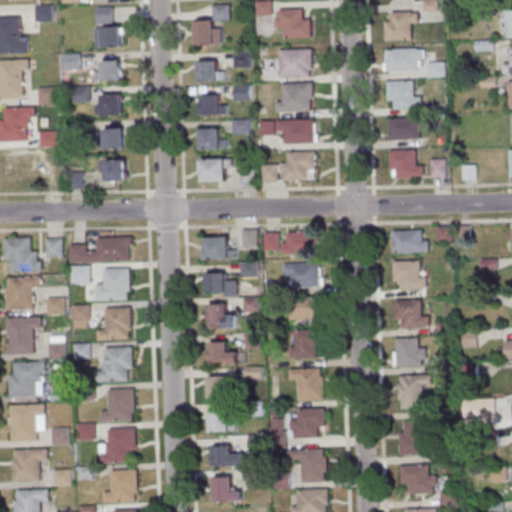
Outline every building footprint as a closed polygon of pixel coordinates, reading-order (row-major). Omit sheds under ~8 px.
[(421,0),(435,0),(436,11),(421,11),(421,0)] [(272,2),(255,3),(255,18),(272,18),(272,2)] [(33,6),(34,22),(50,21),(50,5),(33,6)] [(110,7),(95,8),(95,24),(111,23),(110,7)] [(212,7),(212,22),(230,22),(230,7),(212,7)] [(279,12),(279,20),(274,20),(274,31),(284,31),(285,40),(312,39),(312,21),(304,22),(303,11),(279,12)] [(384,41),(383,22),(388,22),(388,12),(409,11),(409,13),(416,13),(416,23),(409,23),(410,40),(384,41)] [(0,53),(26,53),(25,36),(19,37),(18,17),(0,17),(0,53)] [(195,26),(197,51),(215,50),(221,49),(220,30),(214,31),(213,25),(195,26)] [(118,27),(94,28),(95,47),(101,46),(101,48),(119,47),(118,27)] [(492,40),(493,51),(474,52),(473,41),(492,40)] [(509,46),(511,46),(511,73),(502,74),(501,65),(509,64),(509,46)] [(416,59),(416,70),(381,71),(381,62),(385,62),(384,49),(415,48),(415,49),(421,49),(421,59),(416,59)] [(279,54),(280,81),(313,79),(312,52),(279,54)] [(78,53),(62,54),(63,69),(79,69),(78,53)] [(233,53),(234,69),(250,69),(250,53),(233,53)] [(0,60),(27,60),(27,71),(20,71),(22,96),(0,96),(0,60)] [(119,62),(100,62),(100,72),(94,72),(94,81),(119,80),(119,62)] [(426,63),(443,62),(443,77),(426,77),(426,63)] [(199,67),(200,87),(219,86),(219,83),(225,83),(225,73),(217,74),(217,66),(199,67)] [(495,76),(496,86),(480,87),(480,77),(495,76)] [(412,80),(412,96),(419,96),(419,106),(413,106),(413,108),(392,109),(392,100),(386,101),(385,81),(412,80)] [(89,85),(72,86),(73,102),(89,101),(89,85)] [(283,86),(283,104),(276,104),(276,115),(312,114),(311,86),(283,86)] [(55,87),(37,87),(37,104),(56,104),(55,87)] [(234,88),(234,102),(252,102),(252,87),(234,88)] [(119,95),(100,95),(100,105),(94,105),(94,114),(101,114),(101,116),(119,115),(119,95)] [(201,100),(202,122),(221,121),(221,117),(228,117),(227,105),(220,106),(220,99),(201,100)] [(33,107),(3,108),(4,120),(0,120),(0,141),(26,141),(25,126),(28,125),(28,117),(34,117),(33,107)] [(418,128),(419,139),(387,140),(386,118),(418,117),(418,118),(423,118),(424,128),(418,128)] [(252,120),(235,121),(235,136),(252,136),(252,120)] [(83,134),(68,134),(68,121),(83,121),(83,134)] [(276,123),(277,134),(284,134),(284,147),(316,146),(316,121),(276,123)] [(276,123),(260,123),(261,138),(277,138),(277,134),(276,123)] [(121,129),(102,130),(102,139),(97,140),(97,148),(103,148),(103,149),(122,149),(121,129)] [(39,131),(39,147),(57,146),(56,130),(39,131)] [(220,133),(199,134),(201,157),(222,156),(222,150),(228,150),(228,141),(220,142),(220,133)] [(415,176),(416,178),(395,179),(395,170),(388,170),(388,150),(415,149),(415,166),(422,166),(422,176),(415,176)] [(39,150),(7,151),(8,163),(2,163),(3,185),(31,183),(30,160),(39,159),(39,150)] [(261,167),(262,184),(279,183),(279,179),(284,179),(284,184),(317,182),(316,155),(288,156),(288,166),(261,167)] [(430,177),(429,159),(444,159),(445,177),(430,177)] [(123,161),(97,162),(97,171),(104,170),(104,182),(124,181),(123,161)] [(60,163),(43,164),(44,182),(61,181),(60,163)] [(233,163),(200,165),(201,187),(234,185),(233,163)] [(461,165),(475,165),(475,180),(462,180),(461,165)] [(82,171),(67,171),(68,188),(82,188),(82,171)] [(256,171),(241,172),(241,187),(256,187),(256,171)] [(451,225),(436,226),(437,242),(451,242),(451,225)] [(459,240),(459,226),(469,225),(470,239),(459,240)] [(256,228),(242,229),(243,246),(256,246),(256,228)] [(423,228),(392,230),(393,252),(428,251),(428,239),(423,240),(423,228)] [(318,230),(287,231),(287,242),(281,242),(281,253),(287,252),(287,253),(319,252),(318,230)] [(278,232),(264,233),(265,249),(278,249),(278,232)] [(228,236),(205,236),(205,248),(204,248),(204,259),(236,258),(236,249),(229,249),(228,236)] [(130,237),(96,238),(96,250),(87,251),(87,244),(69,245),(70,262),(128,260),(127,246),(131,246),(130,237)] [(30,238),(2,238),(2,260),(8,260),(9,272),(41,272),(41,261),(36,261),(36,251),(30,252),(30,238)] [(61,238),(43,239),(44,258),(62,257),(61,238)] [(497,268),(480,269),(480,259),(497,259),(497,268)] [(394,261),(420,260),(420,277),(426,277),(426,286),(421,286),(421,288),(400,288),(400,279),(395,280),(394,261)] [(240,278),(239,263),(257,262),(258,277),(240,278)] [(283,264),(319,263),(320,286),(289,287),(289,273),(284,273),(283,264)] [(90,282),(71,283),(71,267),(89,266),(90,282)] [(96,300),(96,284),(105,284),(104,268),(129,267),(130,290),(127,290),(128,298),(96,300)] [(206,272),(225,271),(226,291),(207,292),(206,272)] [(39,277),(39,287),(31,288),(32,309),(6,310),(5,288),(8,288),(8,278),(39,277)] [(496,303),(480,304),(480,293),(496,292),(496,303)] [(319,296),(320,317),(290,318),(289,297),(319,296)] [(46,298),(63,297),(63,313),(46,313),(46,298)] [(259,310),(244,311),(243,297),(259,297),(259,310)] [(395,300),(421,299),(422,316),(429,316),(429,325),(422,325),(422,326),(403,327),(402,317),(396,318),(395,300)] [(209,303),(227,302),(228,314),(234,314),(234,327),(210,328),(209,303)] [(90,320),(87,320),(74,320),(73,320),(72,305),(90,304),(90,320)] [(99,339),(98,330),(107,329),(106,308),(131,307),(131,328),(129,329),(129,338),(99,339)] [(39,317),(39,319),(41,319),(42,326),(33,327),(34,351),(9,352),(9,343),(11,343),(10,333),(8,333),(8,318),(39,317)] [(437,333),(436,323),(450,322),(450,332),(437,333)] [(295,329),(320,328),(321,347),(315,348),(316,356),(296,357),(296,355),(290,356),(290,347),(296,347),(295,329)] [(463,348),(463,330),(477,329),(478,347),(463,348)] [(245,348),(244,331),(259,331),(259,348),(245,348)] [(396,338),(419,337),(419,348),(426,348),(426,357),(422,358),(422,364),(397,365),(396,338)] [(209,341),(227,340),(228,351),(236,351),(237,363),(227,363),(227,360),(210,361),(209,341)] [(50,358),(49,342),(65,342),(66,357),(50,358)] [(90,357),(75,357),(75,343),(90,342),(90,357)] [(97,381),(96,371),(104,370),(104,362),(106,362),(106,347),(133,346),(133,367),(128,367),(129,380),(97,381)] [(46,361),(46,370),(42,370),(43,394),(11,395),(10,374),(15,374),(15,362),(46,361)] [(438,372),(437,362),(452,362),(453,372),(438,372)] [(477,377),(463,378),(463,363),(476,363),(477,377)] [(245,378),(244,367),(261,366),(261,377),(245,378)] [(289,368),(320,367),(320,376),(323,376),(324,398),(300,399),(299,378),(290,379),(289,368)] [(431,373),(432,384),(423,384),(424,407),(402,407),(402,397),(399,397),(399,384),(401,384),(401,375),(431,373)] [(208,376),(228,375),(228,386),(237,386),(238,395),(209,396),(208,376)] [(67,384),(68,399),(52,400),(51,385),(67,384)] [(95,400),(79,400),(78,384),(95,384),(95,400)] [(132,419),(102,420),(102,411),(110,410),(109,389),(134,388),(135,410),(132,410),(132,419)] [(464,417),(464,399),(488,398),(488,416),(464,417)] [(262,415),(247,416),(247,401),(262,401),(262,415)] [(11,404),(44,403),(45,429),(37,430),(38,439),(13,440),(12,430),(13,429),(13,420),(12,420),(11,404)] [(325,407),(325,425),(317,425),(318,435),(295,436),(294,429),(291,429),(290,420),(298,419),(297,409),(325,407)] [(210,411),(228,410),(229,421),(235,421),(235,430),(210,431),(210,411)] [(283,431),(272,431),(272,419),(282,418),(283,431)] [(405,420),(437,419),(437,429),(429,429),(430,438),(427,438),(427,453),(401,454),(400,433),(406,433),(405,420)] [(95,438),(79,439),(78,423),(94,422),(95,438)] [(102,462),(101,453),(100,453),(100,444),(107,444),(107,443),(110,442),(109,428),(136,427),(137,448),(131,448),(132,461),(102,462)] [(52,429),(69,428),(70,443),(53,444),(52,429)] [(286,447),(273,447),(272,431),(283,431),(286,431),(286,447)] [(498,445),(484,446),(484,432),(498,432),(498,445)] [(248,435),(263,435),(264,449),(249,449),(248,435)] [(231,445),(231,453),(244,452),(245,464),(213,465),(213,445),(231,445)] [(457,446),(457,461),(443,461),(442,447),(457,446)] [(48,448),(48,459),(40,459),(41,480),(14,481),(13,459),(15,459),(15,449),(48,448)] [(288,449),(323,448),(324,456),(326,455),(327,471),(324,471),(324,481),(302,481),(301,459),(289,460),(288,449)] [(428,464),(429,475),(437,475),(437,484),(434,484),(434,492),(410,493),(410,482),(402,482),(401,465),(428,464)] [(93,478),(79,478),(79,466),(93,465),(93,478)] [(491,481),(490,467),(506,466),(506,480),(491,481)] [(55,470),(71,469),(72,484),(55,485),(55,470)] [(104,491),(113,491),(112,470),(137,469),(138,491),(135,492),(136,500),(105,502),(104,491)] [(265,483),(250,484),(250,470),(264,469),(265,483)] [(289,472),(290,487),(275,488),(274,472),(289,472)] [(213,477),(232,476),(232,491),(241,490),(241,500),(214,501),(213,477)] [(290,511),(290,506),(298,506),(297,489),(328,488),(328,503),(325,504),(325,511),(290,511)] [(18,490),(50,489),(50,500),(41,500),(41,511),(16,511),(16,500),(19,500),(18,490)] [(441,491),(456,490),(456,504),(441,505),(441,491)] [(504,511),(489,511),(489,503),(503,502),(504,511)]
